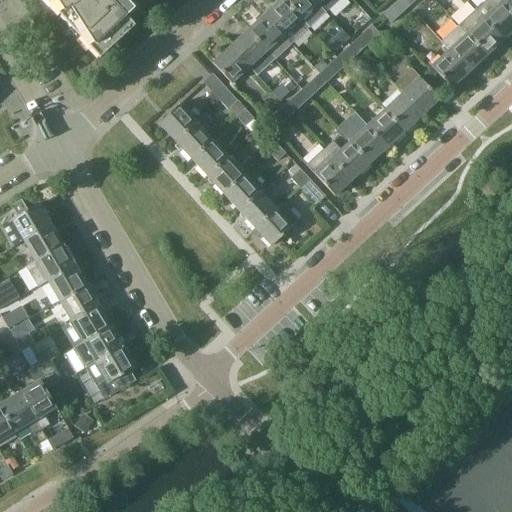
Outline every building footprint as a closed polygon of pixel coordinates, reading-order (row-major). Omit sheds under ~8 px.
[(45,0),(51,7),(56,2),(63,10),(58,14),(71,28),(76,23),(83,31),(78,35),(91,49),(95,45),(104,54),(135,26),(126,16),(134,9),(126,0),(45,0)] [(282,0),(280,0),(264,16),(291,45),(309,28),(301,19),(300,20),(282,0)] [(314,0),(282,0),(300,20),(301,19),(309,28),(326,12),(318,4),(314,0)] [(314,0),(318,4),(326,12),(339,0),(314,0)] [(400,14),(407,7),(401,0),(398,0),(392,6),(400,14)] [(511,31),(511,15),(500,3),(497,0),(485,0),(474,10),(502,40),(511,31)] [(511,15),(511,0),(502,0),(500,3),(511,15)] [(390,23),(400,14),(392,6),(382,15),(390,23)] [(485,57),(502,40),(474,10),(457,26),(485,57)] [(264,16),(247,32),(266,52),(273,60),(291,45),(264,16)] [(370,42),(378,34),(371,26),(363,33),(370,42)] [(467,73),(485,57),(457,26),(440,42),(448,52),(467,73)] [(247,32),(229,48),(248,68),(256,77),(273,60),(266,52),(247,32)] [(361,50),(370,42),(363,33),(353,42),(361,50)] [(361,50),(353,42),(345,50),(353,58),(361,50)] [(229,48),(211,64),(217,71),(230,85),(248,68),(229,48)] [(344,67),(353,58),(345,50),(336,58),(344,67)] [(450,89),(467,73),(448,52),(431,68),(450,89)] [(344,67),(336,58),(327,66),(335,74),(344,67)] [(321,61),(314,67),(320,73),(327,67),(321,61)] [(326,83),(335,74),(327,66),(327,67),(320,73),(318,75),(326,83)] [(393,86),(400,95),(401,94),(420,115),(438,99),(410,70),(393,86)] [(228,92),(212,75),(203,84),(218,101),(228,92)] [(326,83),(318,75),(310,82),(318,90),(326,83)] [(309,99),(318,90),(310,82),(301,91),(309,99)] [(309,99),(301,91),(293,98),(301,107),(309,99)] [(237,102),(228,92),(218,101),(227,111),(237,102)] [(403,132),(420,115),(401,94),(400,95),(383,111),(403,132)] [(291,115),(301,107),(293,98),(284,107),(291,115)] [(158,124),(174,141),(195,123),(179,105),(158,124)] [(283,123),(291,115),(284,107),(276,115),(283,123)] [(253,120),(244,110),(236,118),(245,127),(253,120)] [(386,148),(403,132),(383,111),(366,127),(386,148)] [(190,159),(211,140),(202,131),(211,123),(204,115),(195,123),(174,141),(190,159)] [(274,132),(283,123),(276,115),(266,124),(274,132)] [(368,164),(386,148),(366,127),(349,143),(368,164)] [(269,137),(260,128),(252,135),(261,145),(269,137)] [(206,176),(227,158),(211,140),(190,159),(206,176)] [(351,180),(368,164),(349,143),(340,151),(332,142),(323,151),(351,180)] [(285,155),(276,145),(268,153),(277,162),(285,155)] [(334,196),(351,180),(323,151),(306,167),(334,196)] [(222,194),(243,175),(227,158),(206,176),(222,194)] [(295,165),(288,172),(293,177),(300,170),(295,165)] [(290,179),(299,188),(308,180),(300,170),(293,177),(290,179)] [(238,211),(259,193),(243,175),(222,194),(238,211)] [(324,197),(308,180),(299,188),(314,205),(324,197)] [(254,229),(275,210),(267,202),(271,198),(263,189),(259,193),(238,211),(254,229)] [(21,200),(11,206),(17,216),(11,220),(23,241),(50,225),(38,204),(27,210),(21,200)] [(271,246),(291,228),(298,221),(282,204),(275,210),(254,229),(271,246)] [(317,220),(309,228),(316,235),(324,227),(317,220)] [(50,225),(23,241),(35,261),(62,245),(50,225)] [(35,261),(25,267),(37,287),(47,281),(74,265),(69,257),(71,254),(66,246),(63,247),(62,245),(35,261)] [(74,265),(47,281),(59,301),(86,286),(74,265)] [(86,286),(59,301),(71,322),(98,306),(86,286)] [(71,322),(61,328),(73,348),(110,326),(98,306),(71,322)] [(10,315),(2,319),(8,329),(19,323),(16,316),(10,315)] [(110,326),(73,348),(85,368),(95,362),(122,346),(110,326)] [(95,362),(85,368),(104,399),(135,381),(129,370),(134,367),(122,346),(95,362)] [(48,347),(33,356),(40,367),(51,360),(55,358),(48,347)] [(51,360),(40,367),(47,378),(41,382),(46,391),(63,381),(51,360)] [(509,377),(399,490),(416,506),(418,504),(426,511),(511,511),(511,379),(510,377),(509,377)] [(41,382),(40,380),(19,393),(41,430),(50,425),(43,414),(56,407),(46,391),(41,382)] [(159,381),(148,387),(153,395),(164,390),(159,381)] [(41,430),(19,393),(0,403),(0,406),(15,432),(26,425),(32,435),(41,430)] [(0,440),(15,432),(0,406),(0,440)] [(83,414),(76,424),(87,431),(94,422),(83,414)] [(67,429),(47,441),(53,450),(73,439),(67,429)] [(47,441),(38,446),(43,456),(53,450),(47,441)] [(8,466),(0,470),(0,477),(2,481),(13,475),(8,466)]
